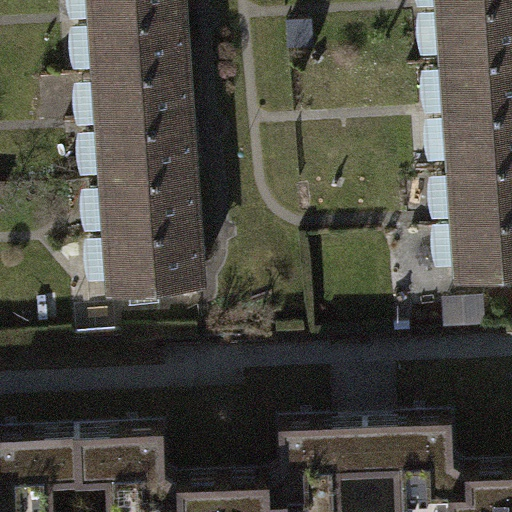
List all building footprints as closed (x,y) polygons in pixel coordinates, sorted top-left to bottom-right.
[(88,0),(104,282),(188,278),(172,0),(88,0)] [(511,0),(433,0),(447,164),(455,268),(511,263),(511,0)] [(486,293),(442,294),(444,322),(486,320),(486,293)] [(399,412),(359,414),(361,459),(389,458),(390,511),(511,511),(511,457),(460,459),(445,449),(444,410),(399,412)] [(157,421),(69,423),(70,472),(99,472),(99,511),(334,511),(334,461),(361,459),(359,414),(272,415),(273,457),(261,468),(171,470),(157,462),(157,421)] [(0,511),(46,511),(45,472),(70,472),(69,423),(0,425),(0,511)]
